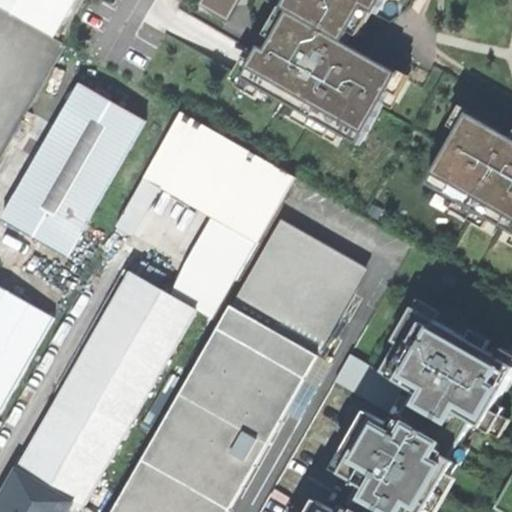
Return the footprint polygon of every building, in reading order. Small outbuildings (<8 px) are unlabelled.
[(0,0),(0,8),(53,38),(74,0),(0,0)] [(196,0),(193,7),(230,28),(245,0),(196,0)] [(283,0),(277,11),(283,15),(266,44),(260,41),(236,81),(362,153),(407,73),(355,43),(352,41),(367,16),(378,22),(390,0),(283,0)] [(1,218),(68,256),(145,120),(80,82),(1,218)] [(511,132),(467,107),(421,187),(511,239),(511,132)] [(84,505),(97,511),(102,511),(295,176),(182,111),(152,164),(246,218),(195,307),(132,271),(0,503),(0,511),(68,511),(74,502),(83,506),(84,505)] [(225,511),(366,266),(287,220),(119,511),(225,511)] [(0,410),(54,317),(0,286),(0,410)] [(439,511),(460,478),(457,476),(460,471),(463,472),(477,448),(468,443),(476,430),(503,445),(511,428),(511,414),(509,413),(511,408),(511,406),(506,403),(511,393),(511,358),(412,302),(388,343),(393,346),(381,366),(349,348),(329,383),(367,405),(346,442),(354,447),(352,452),(349,450),(335,475),(356,488),(344,510),(316,494),(305,511),(439,511)]
